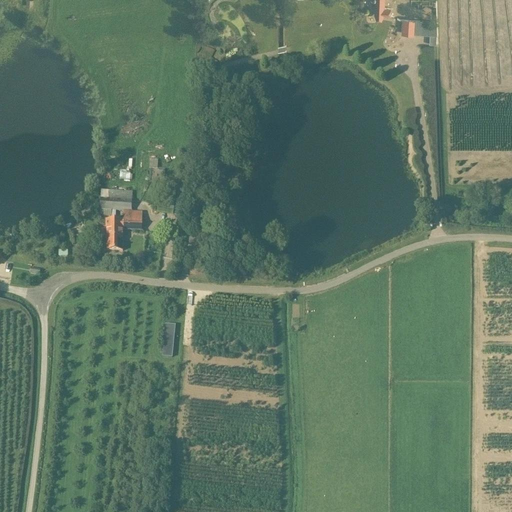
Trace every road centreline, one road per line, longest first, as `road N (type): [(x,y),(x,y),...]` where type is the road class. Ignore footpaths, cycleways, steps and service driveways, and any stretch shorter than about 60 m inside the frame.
road 1 (unclassified): [(438,240),(296,293),(85,277),(38,299)]
road 2 (unclassified): [(29,511),(44,396),(38,299)]
road 3 (unclassified): [(438,240),(407,46)]
